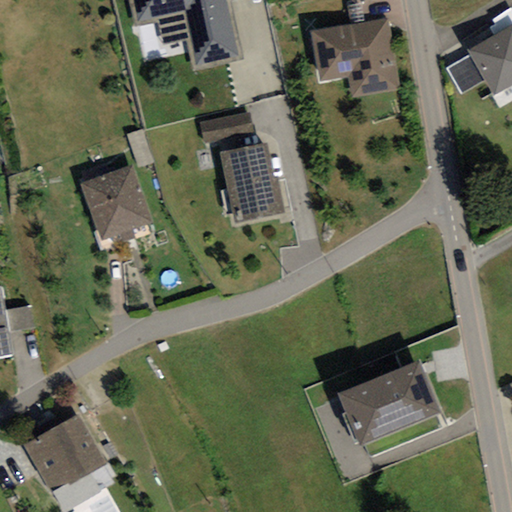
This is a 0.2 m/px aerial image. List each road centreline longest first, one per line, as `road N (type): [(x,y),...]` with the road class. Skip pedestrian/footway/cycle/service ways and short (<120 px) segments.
road 1 (residential): [(446,200),(282,290),(144,331),(0,412)]
road 2 (residential): [(505,511),(446,200)]
road 3 (residential): [(446,200),(415,0)]
road 4 (unknown): [(487,410),(392,447),(365,448),(348,446),(327,397)]
